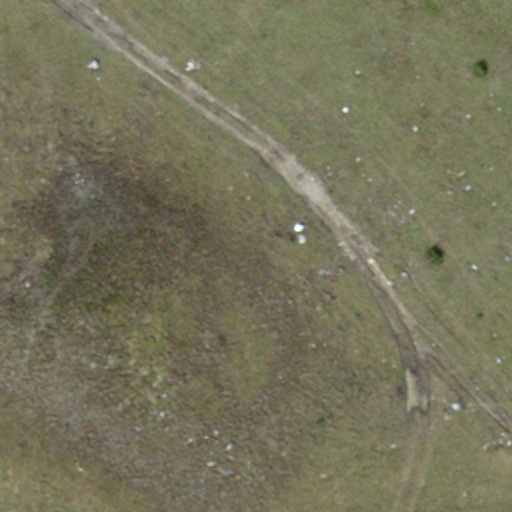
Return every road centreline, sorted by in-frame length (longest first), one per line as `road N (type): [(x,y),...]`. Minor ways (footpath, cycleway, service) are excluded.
road 1 (track): [(62,0),(291,164),(348,231),(399,314)]
road 2 (track): [(399,314),(421,400),(395,511)]
road 3 (track): [(399,314),(511,427)]
